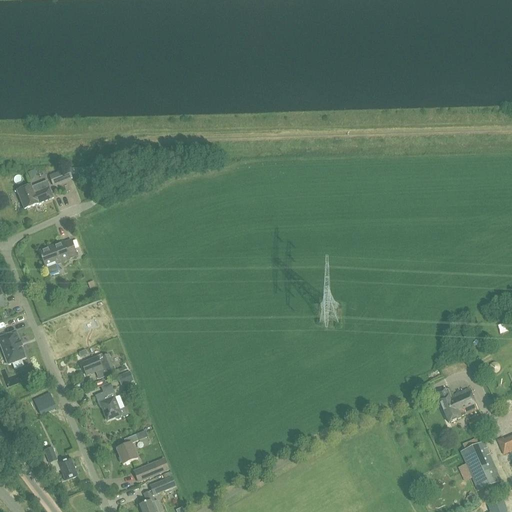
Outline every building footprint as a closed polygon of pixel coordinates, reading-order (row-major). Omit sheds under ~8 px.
[(49,176),(54,187),(73,180),(68,169),(49,176)] [(17,192),(24,210),(38,205),(38,204),(53,198),(47,182),(32,188),(31,186),(17,192)] [(47,268),(50,275),(59,272),(57,265),(70,260),(69,259),(77,256),(71,241),(64,243),(40,252),(46,269),(47,268)] [(0,315),(2,320),(11,317),(8,311),(0,315)] [(502,332),(509,331),(507,320),(500,322),(502,332)] [(45,327),(47,333),(56,330),(54,324),(45,327)] [(75,329),(58,337),(62,344),(78,336),(75,329)] [(12,364),(15,370),(24,366),(22,360),(26,359),(22,348),(23,348),(21,343),(20,343),(16,332),(0,338),(0,343),(8,365),(12,364)] [(81,345),(91,343),(89,336),(79,338),(81,345)] [(473,338),(476,347),(484,345),(481,336),(473,338)] [(96,373),(99,380),(115,373),(109,355),(102,358),(103,361),(100,363),(98,358),(82,364),(87,376),(96,373)] [(493,374),(495,374),(497,374),(499,373),(500,371),(501,369),(501,368),(500,366),(499,364),(498,363),(496,363),(494,363),(492,363),(491,364),(490,366),(489,368),(489,370),(490,372),(492,373),(493,374)] [(133,381),(130,372),(118,377),(121,386),(133,381)] [(100,404),(107,421),(114,418),(118,420),(127,416),(124,409),(119,411),(114,398),(117,398),(113,389),(111,383),(101,387),(103,393),(95,396),(99,405),(100,404)] [(438,401),(449,424),(461,418),(478,410),(468,389),(451,397),(448,389),(446,390),(445,389),(436,393),(439,400),(438,401)] [(33,400),(41,417),(57,408),(49,392),(33,400)] [(468,422),(471,430),(485,424),(482,416),(468,422)] [(117,450),(123,465),(138,459),(131,444),(138,441),(136,435),(124,440),(126,446),(117,450)] [(497,441),(503,456),(511,452),(511,436),(504,440),(503,438),(497,441)] [(483,443),(464,451),(481,490),(501,482),(483,443)] [(44,451),(49,464),(50,464),(57,461),(52,448),(44,451)] [(58,464),(61,472),(65,482),(78,477),(71,459),(58,464)] [(134,472),(139,484),(160,475),(156,463),(134,472)] [(150,486),(154,497),(177,488),(173,477),(150,486)] [(140,506),(142,511),(162,511),(157,501),(154,502),(150,492),(144,495),(147,503),(140,506)] [(507,511),(504,501),(488,507),(489,511),(507,511)]
